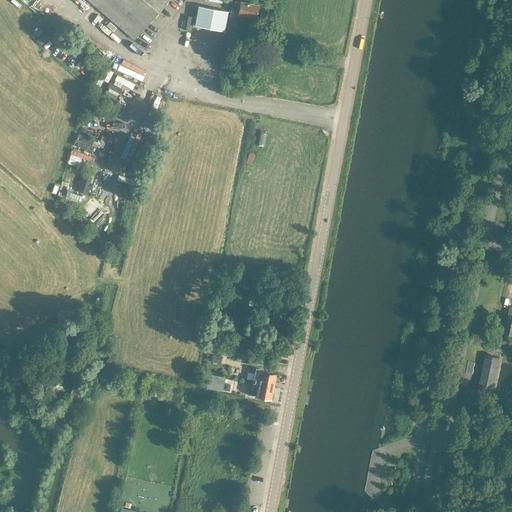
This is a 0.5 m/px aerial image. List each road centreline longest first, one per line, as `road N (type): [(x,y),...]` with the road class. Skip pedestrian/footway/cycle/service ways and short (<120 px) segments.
road 1 (tertiary): [(270,511),(367,0)]
road 2 (tertiary): [(430,511),(439,436),(511,141)]
road 3 (unknown): [(344,121),(231,102),(147,74),(57,0)]
